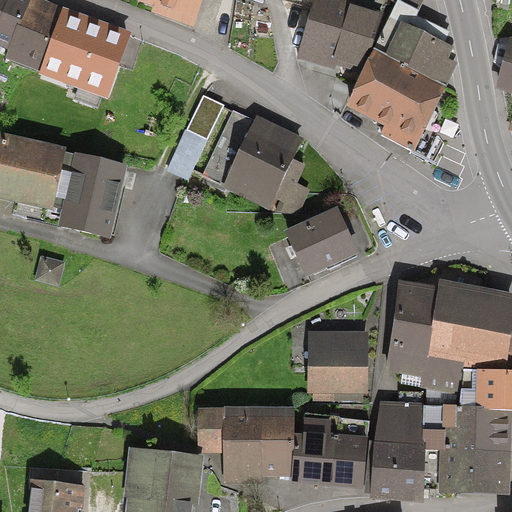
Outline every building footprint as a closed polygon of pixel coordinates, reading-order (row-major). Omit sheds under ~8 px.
[(0,0),(0,45),(8,49),(28,2),(22,0),(0,0)] [(136,0),(193,20),(199,0),(136,0)] [(375,43),(372,42),(380,18),(336,6),(337,0),(314,0),(298,52),(362,72),(371,46),(374,47),(375,43)] [(374,55),(441,90),(451,67),(442,63),(448,51),(441,47),(446,37),(413,21),(422,0),(392,0),(390,3),(395,6),(372,54),(374,55)] [(38,72),(39,72),(54,28),(55,25),(58,15),(56,14),(58,12),(52,8),(41,3),(39,7),(28,2),(8,49),(4,59),(38,72)] [(39,72),(105,97),(121,50),(121,48),(118,46),(118,48),(73,32),(77,22),(58,15),(55,25),(54,28),(39,72)] [(511,46),(497,46),(492,64),(503,72),(498,89),(511,92),(511,46)] [(410,154),(441,90),(374,55),(349,108),(385,127),(379,137),(410,154)] [(221,108),(201,99),(186,133),(205,142),(221,108)] [(299,145),(254,124),(224,189),(275,214),(293,214),(304,191),(293,186),(301,168),(290,163),(299,145)] [(187,180),(205,142),(186,133),(184,132),(166,171),(187,180)] [(0,197),(23,202),(19,219),(105,239),(121,170),(76,159),(0,142),(0,197)] [(335,216),(287,238),(304,276),(323,267),(323,266),(352,253),(335,216)] [(55,285),(60,266),(41,261),(36,280),(55,285)] [(510,309),(397,288),(386,370),(422,377),(420,383),(456,390),(460,372),(465,372),(511,374),(511,336),(506,335),(510,309)] [(305,354),(304,354),(302,351),(299,350),(296,349),(293,350),(290,352),(288,355),(288,359),(289,362),(291,365),(294,366),(298,367),(301,366),(303,364),(305,361),(305,357),(305,354)] [(361,391),(361,350),(311,350),(311,390),(312,390),(312,401),(360,402),(360,391),(361,391)] [(511,413),(511,374),(465,372),(464,410),(422,409),(421,492),(503,495),(506,413),(511,413)] [(421,501),(421,492),(422,409),(420,409),(420,394),(397,394),(397,409),(380,408),(372,457),(369,497),(421,501)] [(240,475),(292,475),(292,439),(292,413),(221,413),(221,414),(222,450),(222,483),(240,483),(240,475)] [(198,451),(222,450),(221,414),(197,414),(198,451)] [(292,439),(292,475),(292,482),(361,488),(367,423),(338,420),(338,419),(303,416),(302,439),(292,439)] [(128,499),(126,511),(186,511),(192,463),(130,455),(126,499),(128,499)] [(32,486),(28,511),(70,511),(71,509),(79,510),(81,491),(32,486)]
